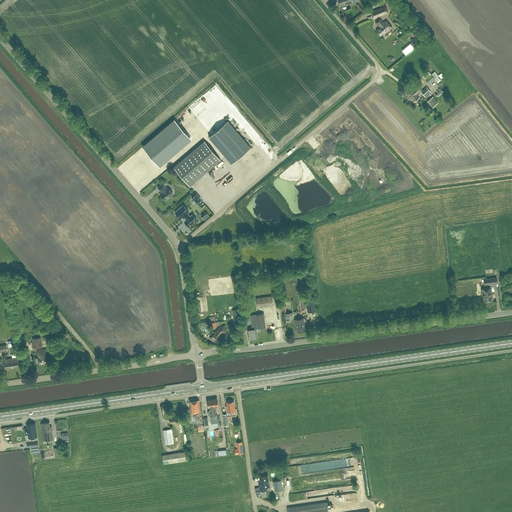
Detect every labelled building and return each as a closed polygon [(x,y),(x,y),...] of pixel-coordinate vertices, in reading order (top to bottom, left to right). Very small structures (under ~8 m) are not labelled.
[(373,18),(375,17),(388,12),(385,6),(373,11),(371,12),(373,18)] [(380,27),(376,30),(380,36),(383,33),(384,34),(392,27),(386,20),(383,22),(380,18),(376,22),(380,27)] [(428,71),(423,76),(425,79),(431,74),(428,71)] [(430,84),(435,79),(437,82),(441,80),(438,76),(435,71),(430,75),(426,79),(430,84)] [(414,88),(413,89),(406,94),(413,102),(419,97),(416,93),(421,89),(418,84),(414,88)] [(424,96),(430,91),(426,86),(420,91),(424,96)] [(431,107),(437,102),(432,96),(426,101),(431,107)] [(174,120),(143,147),(159,165),(190,139),(174,120)] [(250,147),(228,121),(209,137),(231,163),(250,147)] [(307,140),(314,148),(320,142),(313,135),(307,140)] [(220,160),(204,141),(173,167),(190,186),(220,160)] [(342,192),(349,188),(340,170),(333,174),(342,192)] [(141,184),(135,188),(140,194),(145,190),(141,184)] [(167,189),(162,184),(157,188),(162,193),(159,195),(164,201),(172,194),(167,188),(167,189)] [(201,199),(196,193),(192,197),(196,202),(201,199)] [(189,211),(183,205),(175,212),(175,213),(175,214),(177,216),(178,216),(180,218),(183,216),(186,220),(184,221),(188,227),(197,219),(192,214),(190,216),(187,213),(189,211)] [(491,288),(482,289),(482,295),(483,295),(484,301),(492,300),(491,288)] [(271,296),(256,298),(257,308),(273,306),(271,296)] [(306,301),(307,311),(315,310),(314,300),(306,301)] [(257,328),(261,328),(261,331),(266,330),(266,327),(264,313),(250,315),(252,329),(248,330),(250,339),(257,338),(256,333),(258,333),(257,328)] [(297,332),(301,331),(305,331),(303,318),(295,319),(297,332)] [(222,333),(220,327),(219,328),(215,332),(210,338),(212,340),(213,339),(217,342),(221,337),(220,336),(222,333)] [(41,338),(32,339),(33,342),(32,342),(32,348),(43,347),(41,338)] [(37,350),(38,357),(35,358),(36,364),(39,363),(48,362),(46,349),(37,350)] [(5,369),(18,366),(17,358),(3,360),(5,369)] [(189,399),(189,401),(191,412),(191,416),(193,416),(194,422),(201,421),(201,415),(200,411),(199,400),(195,401),(194,398),(189,399)] [(208,407),(209,407),(213,406),(213,409),(215,409),(215,408),(218,407),(217,398),(207,400),(208,407)] [(226,411),(235,410),(234,400),(226,401),(226,406),(225,406),(226,411)] [(211,423),(218,422),(217,415),(217,414),(216,414),(215,409),(213,409),(213,406),(209,407),(209,411),(208,411),(208,412),(208,414),(209,415),(210,415),(211,423)] [(43,440),(53,439),(51,426),(50,427),(49,422),(42,423),(41,423),(43,440)] [(26,441),(27,447),(38,445),(37,436),(36,430),(35,423),(27,424),(27,428),(25,428),(25,435),(29,434),(29,437),(30,440),(26,441)] [(165,442),(174,442),(173,428),(164,428),(165,442)] [(235,453),(244,452),(243,440),(237,440),(238,448),(235,448),(235,453)] [(38,445),(31,446),(32,453),(39,452),(38,445)] [(163,455),(164,463),(187,460),(186,452),(163,455)] [(321,469),(331,469),(330,461),(320,461),(321,469)] [(266,486),(269,486),(267,475),(259,476),(260,483),(259,483),(260,490),(267,489),(266,486)] [(273,481),(274,491),(283,489),(281,479),(273,481)] [(328,511),(327,502),(287,507),(287,511),(328,511)]
